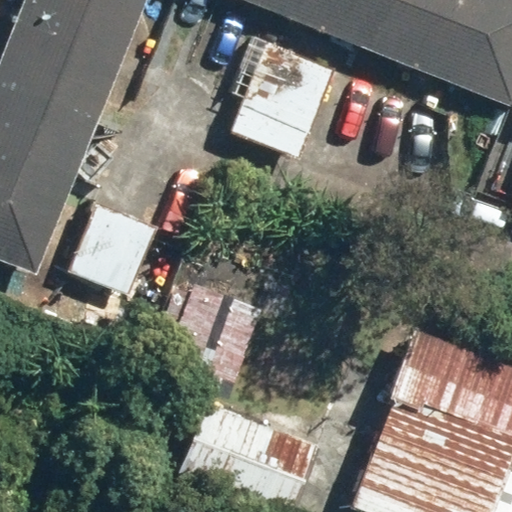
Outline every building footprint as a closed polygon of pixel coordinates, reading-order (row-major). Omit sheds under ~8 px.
[(511,76),(511,0),(10,0),(0,25),(0,264),(26,275),(139,0),(259,0),(502,100),(511,76)] [(329,54),(251,25),(227,89),(236,92),(221,131),(291,157),(329,54)] [(149,227),(83,201),(54,271),(121,298),(149,227)] [(227,328),(178,312),(161,362),(210,379),(227,328)] [(511,511),(511,369),(405,331),(339,511),(341,511),(511,511)] [(179,396),(151,463),(266,511),(289,511),(314,453),(179,396)]
